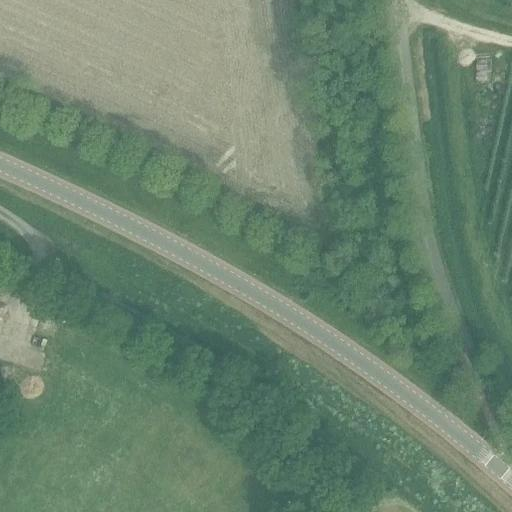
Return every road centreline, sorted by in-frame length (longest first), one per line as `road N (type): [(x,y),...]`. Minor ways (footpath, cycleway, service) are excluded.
road 1 (tertiary): [(511,481),(323,337),(182,254),(0,166)]
road 2 (unclassified): [(473,345),(450,304),(426,220),(396,0)]
